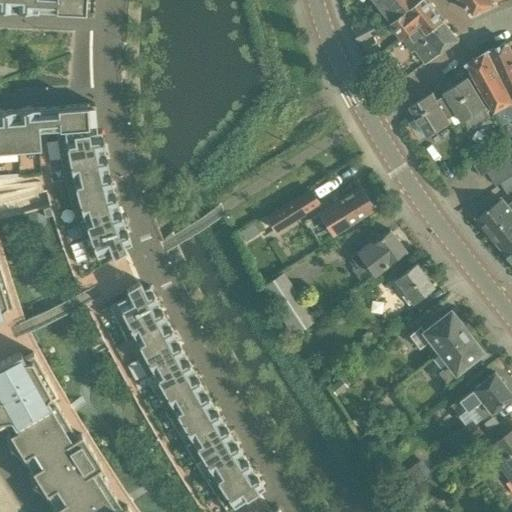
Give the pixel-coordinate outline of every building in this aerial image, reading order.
[(12,0),(0,0),(0,9),(12,10),(12,0)] [(12,0),(12,10),(35,11),(35,0),(12,0)] [(35,0),(35,11),(73,13),(93,14),(93,0),(35,0)] [(375,0),(393,21),(423,0),(375,0)] [(443,20),(426,0),(423,0),(393,21),(390,23),(402,39),(404,41),(409,38),(407,36),(422,26),(427,32),(443,20)] [(461,0),(473,15),(498,3),(496,1),(500,0),(461,0)] [(407,36),(409,38),(404,41),(412,52),(416,49),(426,63),(459,39),(443,20),(427,32),(422,26),(407,36)] [(361,43),(373,36),(377,34),(371,22),(352,31),(359,44),(361,43)] [(373,36),(361,43),(369,55),(380,47),(373,36)] [(488,50),(511,96),(511,51),(509,42),(488,50)] [(389,89),(403,80),(384,50),(370,59),(389,89)] [(511,102),(511,96),(488,50),(467,63),(474,74),(495,111),(503,126),(511,120),(511,107),(510,103),(511,102)] [(442,97),(453,115),(457,113),(463,121),(464,131),(469,132),(487,121),(489,115),(484,108),(487,107),(468,76),(444,91),(446,94),(442,97)] [(453,115),(442,97),(438,99),(434,91),(409,106),(415,115),(428,136),(452,121),(449,118),(453,115)] [(94,104),(53,107),(56,130),(57,137),(96,132),(94,104)] [(36,108),(13,110),(16,150),(40,148),(38,132),(36,108)] [(13,110),(0,111),(0,151),(16,150),(13,110)] [(467,140),(463,130),(459,131),(456,138),(457,143),(467,140)] [(96,132),(57,137),(60,157),(104,151),(102,141),(101,131),(96,132)] [(104,151),(60,157),(64,176),(108,170),(104,151)] [(487,173),(504,162),(497,151),(473,165),(481,177),(487,173)] [(511,161),(510,158),(504,162),(487,173),(496,186),(501,183),(511,175),(511,161)] [(113,188),(108,170),(64,176),(66,187),(69,198),(113,188)] [(511,190),(511,175),(501,183),(507,193),(511,190)] [(360,187),(333,204),(305,222),(318,242),(330,234),(331,235),(347,225),(373,209),(360,187)] [(118,207),(113,188),(69,198),(74,218),(118,207)] [(266,216),(275,231),(318,204),(309,190),(266,216)] [(490,232),(511,214),(511,200),(507,205),(501,198),(477,217),(490,232)] [(124,226),(118,207),(74,218),(78,229),(81,239),(124,226)] [(511,214),(490,232),(503,249),(511,241),(511,214)] [(131,244),(124,226),(81,239),(85,250),(89,260),(110,253),(113,260),(123,253),(126,251),(124,247),(131,244)] [(371,241),(357,252),(356,251),(350,256),(357,266),(364,261),(374,274),(405,251),(388,230),(372,242),(371,241)] [(511,241),(503,249),(511,259),(511,241)] [(413,302),(433,287),(415,263),(394,278),(413,302)] [(0,264),(0,316),(4,315),(2,309),(13,306),(0,264)] [(315,320),(283,272),(261,286),(293,335),(315,320)] [(118,325),(157,302),(149,286),(143,289),(139,282),(137,283),(126,290),(129,296),(109,306),(118,325)] [(157,302),(118,325),(127,342),(166,320),(157,302)] [(450,310),(424,331),(420,326),(409,335),(419,348),(429,340),(439,353),(466,331),(450,310)] [(166,320),(127,342),(136,359),(175,337),(166,320)] [(439,353),(448,364),(438,373),(448,386),(459,377),(456,372),(482,352),(466,331),(439,353)] [(175,337),(136,359),(146,377),(185,354),(175,337)] [(52,396),(56,393),(33,351),(23,357),(20,351),(0,362),(0,425),(3,423),(52,396)] [(194,372),(185,354),(146,377),(155,394),(194,372)] [(204,388),(194,372),(155,394),(165,411),(204,388)] [(473,389),(458,400),(450,406),(458,416),(466,410),(467,411),(472,407),(482,419),(491,413),(490,412),(511,396),(494,373),(473,388),(473,389)] [(328,388),(334,396),(345,387),(339,379),(328,388)] [(214,405),(204,388),(165,411),(174,428),(214,405)] [(52,396),(3,423),(9,433),(5,435),(9,449),(20,458),(23,456),(32,470),(28,472),(32,486),(43,495),(46,493),(55,507),(52,509),(52,511),(114,511),(122,507),(96,468),(101,465),(81,433),(76,436),(52,396)] [(223,422),(214,405),(174,428),(184,444),(223,422)] [(234,439),(223,422),(184,444),(194,461),(234,439)] [(471,422),(449,438),(459,452),(481,436),(471,422)] [(511,429),(490,446),(487,448),(511,481),(511,429)] [(244,455),(234,439),(194,461),(205,478),(244,455)] [(254,472),(244,455),(205,478),(215,494),(254,472)] [(264,488),(254,472),(215,494),(226,511),(245,500),(246,500),(255,494),(259,492),(258,491),(264,488)]
